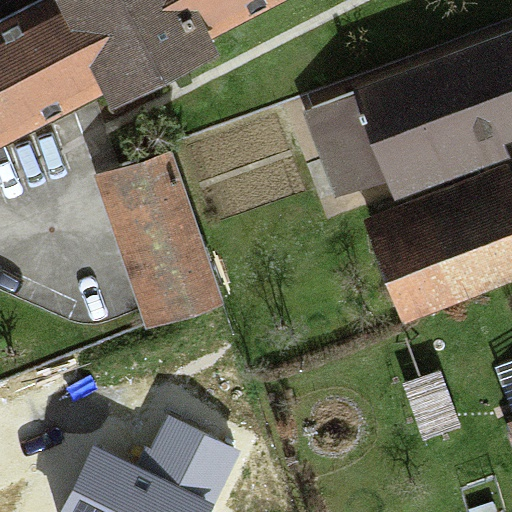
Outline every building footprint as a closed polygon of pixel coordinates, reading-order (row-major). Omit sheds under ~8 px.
[(50,0),(0,26),(0,138),(271,0),(50,0)] [(511,42),(365,99),(397,181),(404,199),(511,157),(511,42)] [(347,201),(397,181),(365,99),(315,118),(347,201)] [(161,165),(99,189),(153,327),(214,303),(161,165)] [(507,178),(373,226),(408,321),(511,283),(511,188),(511,189),(507,178)] [(206,511),(236,453),(172,422),(145,476),(95,452),(65,511),(206,511)]
